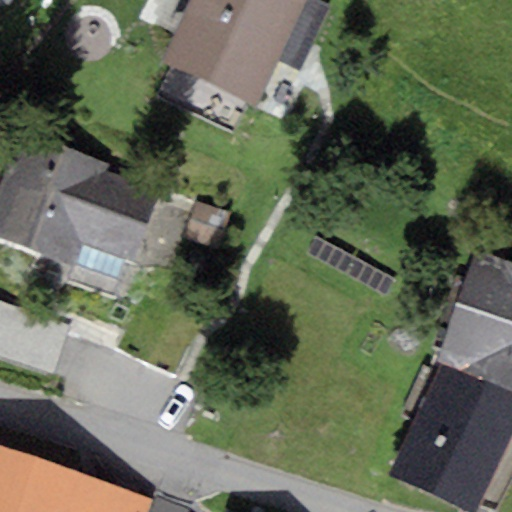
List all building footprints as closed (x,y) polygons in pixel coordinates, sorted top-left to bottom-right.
[(189,0),(160,62),(255,107),(276,62),(297,72),(328,6),(315,0),(189,0)] [(158,194),(106,175),(110,165),(18,133),(0,183),(0,238),(73,265),(80,246),(133,265),(158,194)] [(219,252),(230,213),(194,202),(182,242),(219,252)] [(511,263),(473,250),(436,364),(511,393),(511,263)] [(0,357),(51,375),(69,323),(0,299),(0,357)] [(468,511),(474,511),(511,432),(511,393),(436,364),(388,473),(468,511)] [(148,511),(153,501),(0,448),(0,511),(148,511)] [(191,511),(189,510),(153,501),(148,511),(191,511)]
